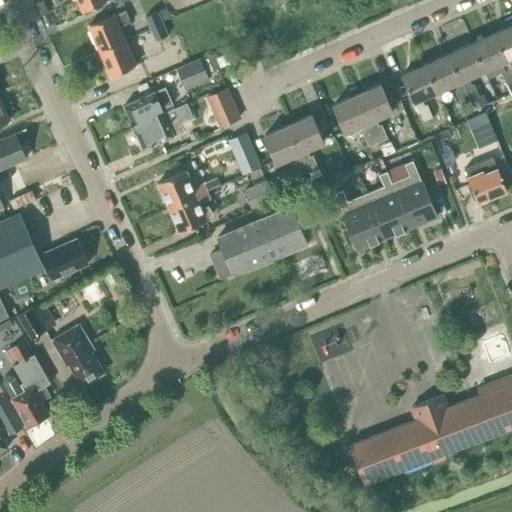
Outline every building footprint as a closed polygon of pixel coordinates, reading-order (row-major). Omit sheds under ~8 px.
[(77,0),(82,11),(106,0),(77,0)] [(126,10),(114,15),(114,14),(89,25),(100,50),(125,39),(119,25),(130,20),(126,10)] [(145,16),(150,28),(162,23),(157,11),(145,16)] [(156,40),(168,35),(162,23),(150,28),(156,40)] [(511,24),(495,32),(511,70),(511,24)] [(511,70),(495,32),(472,43),(484,70),(488,79),(502,72),(507,83),(511,94),(511,93),(511,70)] [(125,39),(100,50),(100,51),(111,76),(136,64),(125,39)] [(468,77),(484,70),(472,43),(449,53),(470,100),(479,96),(473,83),(470,84),(468,77)] [(216,57),(220,67),(229,63),(226,53),(216,57)] [(449,53),(426,63),(438,91),(455,83),(458,90),(455,91),(461,104),(470,100),(449,53)] [(211,55),(202,59),(207,72),(216,68),(211,55)] [(185,87),(208,78),(200,59),(177,68),(185,87)] [(421,98),(438,91),(426,63),(402,73),(423,121),(432,117),(427,104),(424,105),(421,98)] [(392,111),(380,83),(357,94),(378,141),(387,137),(381,124),(378,125),(376,118),(377,118),(392,111)] [(130,121),(133,127),(164,113),(162,108),(172,104),(165,87),(154,92),(154,91),(124,105),(131,121),(130,121)] [(207,97),(212,109),(220,126),(240,117),(227,88),(207,96),(207,97)] [(365,131),(363,132),(369,145),(378,141),(357,94),(333,104),(339,116),(346,132),(359,126),(363,124),(365,131)] [(0,124),(9,120),(0,99),(0,124)] [(184,131),(181,123),(194,117),(188,105),(187,102),(174,108),(164,113),(133,127),(136,133),(143,149),(174,135),(184,131)] [(473,136),(492,128),(485,112),(466,120),(473,136)] [(312,114),(288,125),(309,172),(318,168),(312,155),(310,156),(306,149),(324,142),(312,114)] [(300,177),(309,172),(288,125),(264,135),(276,163),(294,155),(296,162),(294,163),(300,177)] [(245,130),(228,138),(233,149),(241,168),(251,163),(253,168),(260,165),(254,151),(250,142),(245,130)] [(189,135),(192,141),(199,138),(196,131),(189,135)] [(0,169),(26,158),(15,133),(0,139),(0,169)] [(506,190),(492,156),(465,168),(471,183),(468,184),(474,199),(477,198),(479,202),(506,190)] [(413,160),(405,163),(409,174),(392,182),(411,228),(437,217),(413,160)] [(445,182),(439,168),(433,170),(439,185),(445,182)] [(186,169),(158,182),(169,207),(207,191),(203,182),(193,187),(186,169)] [(384,185),(366,193),(385,239),(411,228),(392,182),(387,171),(379,174),(384,185)] [(314,201),(330,194),(324,179),(308,186),(314,201)] [(274,198),(267,181),(244,191),(252,208),(274,198)] [(358,250),(385,239),(366,193),(347,200),(343,189),(334,193),(358,250)] [(208,219),(200,202),(210,198),(207,191),(169,207),(179,231),(208,219)] [(297,221),(309,215),(303,201),(218,237),(234,274),(307,243),(297,221)] [(6,219),(4,215),(0,216),(0,319),(8,316),(0,297),(0,286),(47,266),(54,281),(89,266),(77,240),(39,257),(20,212),(6,219)] [(17,316),(31,339),(46,330),(32,307),(17,316)] [(94,349),(78,323),(51,340),(66,365),(69,364),(81,385),(104,372),(91,351),(94,349)] [(22,341),(11,347),(5,351),(11,362),(17,359),(18,359),(20,362),(19,362),(13,365),(23,383),(21,384),(22,385),(24,389),(24,390),(23,390),(15,376),(12,378),(9,375),(4,377),(6,380),(3,382),(12,397),(27,424),(48,412),(42,400),(50,395),(44,387),(51,383),(34,353),(30,355),(22,341)] [(416,419),(351,444),(366,483),(511,426),(511,373),(489,383),(492,389),(448,406),(443,394),(417,404),(411,406),(416,419)] [(22,427),(10,406),(5,396),(0,399),(0,417),(10,434),(22,427)] [(0,432),(0,451),(8,447),(0,432)]
